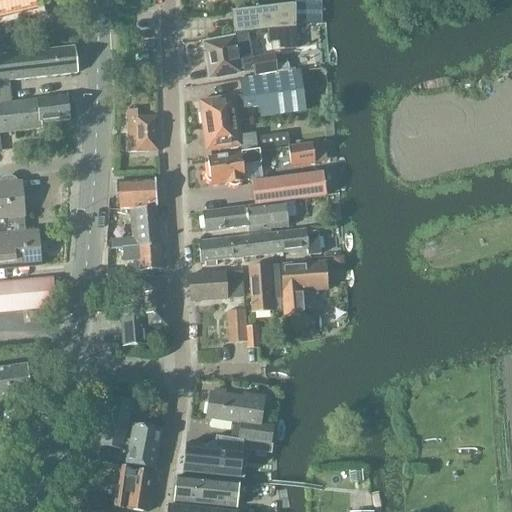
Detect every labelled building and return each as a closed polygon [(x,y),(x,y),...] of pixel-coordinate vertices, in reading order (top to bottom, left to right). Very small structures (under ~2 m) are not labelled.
[(0,0),(0,16),(35,8),(33,0),(0,0)] [(293,0),(294,6),(231,12),(233,34),(279,30),(296,28),(321,26),(320,3),(320,0),(293,0)] [(296,28),(279,30),(281,51),(298,49),(296,28)] [(252,60),(248,36),(203,44),(209,81),(241,75),(241,74),(254,72),(255,77),(277,73),(274,56),(252,60)] [(0,83),(78,74),(74,48),(0,57),(0,83)] [(203,127),(238,123),(236,108),(244,107),(244,110),(259,108),(261,118),(305,113),(300,73),(240,81),(242,97),(199,102),(203,127)] [(41,125),(70,122),(67,97),(0,105),(0,153),(2,154),(0,140),(0,134),(42,130),(41,125)] [(137,118),(137,111),(127,112),(128,154),(158,153),(157,118),(137,118)] [(238,123),(203,127),(206,153),(241,148),(241,152),(257,150),(255,137),(240,139),(238,123)] [(264,150),(289,147),(288,134),(263,138),(264,150)] [(291,169),(315,165),(315,164),(327,163),(325,144),(288,149),(291,169)] [(207,160),(209,171),(207,172),(206,175),(205,177),(205,179),(206,181),(208,183),(211,185),(211,186),(226,184),(226,186),(228,186),(230,188),(234,189),(236,189),(238,187),(240,186),(241,184),(258,182),(255,165),(260,164),(258,153),(207,160)] [(255,206),(326,197),(323,174),(252,183),(255,206)] [(119,211),(157,208),(155,181),(117,183),(119,211)] [(0,228),(24,226),(23,218),(24,218),(21,184),(0,185),(0,228)] [(249,237),(271,234),(270,231),(289,228),(285,203),(202,213),(205,235),(248,229),(249,237)] [(111,241),(112,250),(131,249),(159,247),(157,209),(130,211),(132,239),(111,241)] [(24,226),(0,228),(0,270),(41,267),(38,233),(25,235),(24,226)] [(319,233),(306,235),(306,230),(271,234),(243,238),(246,258),(307,251),(308,258),(321,256),(319,233)] [(201,264),(215,262),(246,258),(243,238),(199,243),(201,264)] [(159,247),(131,249),(132,262),(133,262),(135,273),(161,271),(159,247)] [(343,258),(334,258),(335,268),(344,267),(343,258)] [(325,262),(280,266),(284,316),(303,315),(302,292),(328,290),(325,262)] [(252,314),(273,312),(272,300),(281,299),(279,278),(279,266),(249,268),(252,314)] [(116,270),(108,270),(109,282),(117,282),(116,270)] [(191,303),(195,303),(226,301),(244,299),(242,274),(189,277),(191,303)] [(123,348),(147,346),(146,331),(169,330),(165,279),(140,281),(142,300),(143,309),(120,311),(121,319),(121,320),(123,348)] [(0,313),(55,308),(52,280),(0,284),(0,313)] [(120,309),(107,310),(108,321),(121,320),(121,319),(120,311),(120,309)] [(247,344),(246,329),(245,312),(227,313),(229,345),(247,344)] [(246,329),(247,344),(247,349),(260,349),(259,328),(246,329)] [(0,401),(30,398),(26,366),(0,370),(0,401)] [(229,397),(229,393),(219,392),(218,395),(210,394),(207,419),(249,426),(246,442),(247,442),(270,446),(273,429),(255,427),(259,402),(229,397)] [(126,438),(134,403),(113,398),(108,417),(94,414),(87,441),(101,444),(96,463),(119,469),(120,464),(154,471),(162,432),(133,426),(131,439),(126,438)] [(186,445),(182,473),(211,476),(244,480),(247,442),(246,442),(216,437),(215,441),(214,448),(186,445)] [(81,510),(92,511),(114,511),(115,508),(138,511),(148,511),(154,475),(132,472),(132,471),(120,469),(115,504),(84,498),(81,510)] [(237,509),(237,508),(240,484),(177,477),(175,503),(237,509)]
